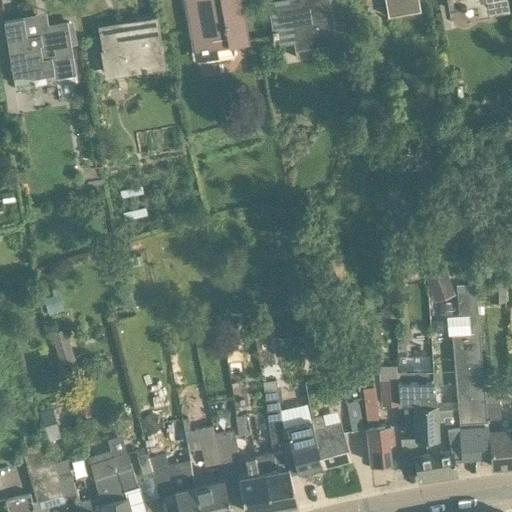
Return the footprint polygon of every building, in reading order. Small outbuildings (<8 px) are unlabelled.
[(185,0),(193,43),(213,40),(214,49),(230,47),(230,46),(246,43),(238,0),(185,0)] [(294,0),(270,4),(275,38),(292,35),(293,43),(294,50),(335,44),(328,0),(294,0)] [(384,0),(387,17),(399,15),(420,11),(417,0),(384,0)] [(446,0),(448,12),(476,7),(484,6),(486,17),(509,13),(507,0),(446,0)] [(138,24),(98,31),(102,51),(106,76),(129,72),(128,66),(142,64),(143,72),(165,69),(156,16),(137,19),(138,24)] [(23,18),(4,21),(13,77),(42,72),(41,66),(51,65),(53,77),(75,74),(70,45),(73,45),(73,42),(75,40),(72,24),(70,23),(47,26),(40,27),(38,18),(23,21),(23,18)] [(481,129),(483,143),(499,141),(496,127),(481,129)] [(433,301),(454,293),(445,268),(423,275),(433,301)] [(406,284),(391,290),(396,302),(411,296),(406,284)] [(489,286),(489,302),(505,302),(505,287),(489,286)] [(267,294),(270,309),(290,306),(288,291),(267,294)] [(397,306),(383,305),(382,316),(396,317),(397,306)] [(458,316),(449,317),(456,408),(458,426),(460,456),(488,454),(483,404),(482,393),(477,315),(458,316)] [(66,382),(77,379),(71,359),(60,362),(66,382)] [(433,369),(396,371),(397,379),(398,404),(412,403),(412,406),(413,438),(429,437),(437,437),(437,410),(437,402),(435,403),(433,380),(433,369)] [(364,380),(373,380),(372,370),(364,370),(364,380)] [(342,394),(355,392),(353,377),(340,379),(342,394)] [(397,379),(378,380),(378,381),(380,405),(398,404),(397,379)] [(275,380),(261,382),(265,410),(266,420),(270,444),(279,441),(282,452),(288,473),(296,471),(321,464),(311,421),(285,427),(281,428),(279,410),(278,403),(276,391),(275,380)] [(377,426),(373,389),(362,390),(366,427),(365,427),(369,463),(388,461),(386,443),(393,442),(391,424),(377,426)] [(349,431),(362,429),(358,402),(345,404),(349,431)] [(511,465),(511,450),(510,422),(506,427),(501,428),(500,403),(483,404),(488,454),(489,467),(511,465)] [(437,410),(437,437),(434,437),(413,438),(400,439),(402,466),(414,465),(416,478),(455,471),(452,457),(460,456),(458,426),(456,407),(437,410)] [(151,411),(139,421),(152,434),(163,424),(151,411)] [(318,416),(310,418),(311,421),(321,464),(350,457),(339,422),(324,426),(321,415),(318,416)] [(237,425),(249,423),(248,417),(243,418),(242,416),(236,417),(237,425)] [(187,418),(182,419),(188,450),(201,447),(204,465),(221,462),(214,432),(213,425),(190,430),(187,418)] [(230,429),(214,432),(221,462),(240,459),(234,428),(230,429)] [(43,449),(22,455),(37,501),(39,500),(62,494),(62,493),(48,448),(43,449)] [(109,450),(87,457),(89,463),(99,498),(102,511),(145,511),(138,486),(125,451),(125,452),(111,456),(109,450)] [(158,495),(174,491),(166,464),(168,464),(165,452),(148,457),(151,470),(153,476),(158,495)] [(296,503),(288,473),(282,452),(257,456),(259,467),(260,467),(268,508),(296,503)] [(243,511),(245,511),(268,508),(260,467),(259,467),(257,456),(244,458),(247,474),(237,475),(243,511)] [(168,464),(166,464),(174,491),(179,511),(201,511),(195,484),(190,458),(168,464)] [(229,511),(223,477),(195,484),(201,511),(229,511)] [(34,511),(32,502),(31,500),(29,493),(4,500),(6,511),(34,511)] [(102,511),(99,498),(89,501),(89,500),(76,503),(78,511),(102,511)]
